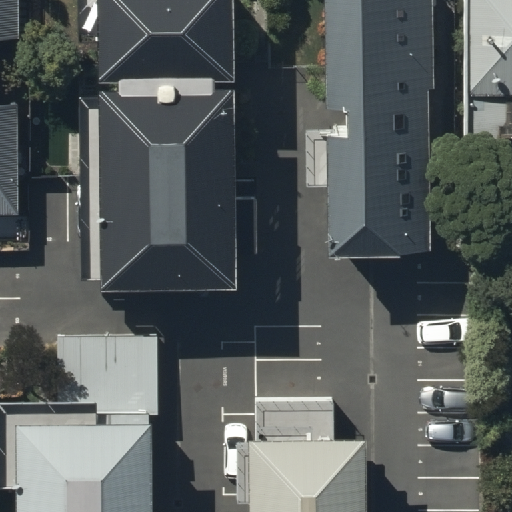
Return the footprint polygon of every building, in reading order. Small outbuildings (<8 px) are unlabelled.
[(19,0),(0,0),(0,214),(20,214),(19,106),(0,106),(0,43),(20,43),(19,0)] [(82,0),(84,38),(100,30),(101,69),(121,68),(122,86),(104,86),(104,96),(85,96),(87,265),(108,265),(108,275),(227,273),(226,236),(254,235),(253,189),(233,189),(231,84),(213,85),(212,69),(229,68),(227,0),(82,0)] [(326,0),(328,98),(349,97),(350,128),(307,129),(308,186),(330,185),(331,248),(429,246),(426,84),(433,84),(431,0),(326,0)] [(511,0),(470,0),(471,94),(511,93),(511,0)] [(511,197),(470,198),(470,246),(511,245),(511,197)] [(64,401),(4,401),(5,511),(148,511),(148,408),(157,410),(156,337),(64,337),(64,401)] [(333,390),(250,391),(251,436),(233,436),(233,500),(245,500),(245,511),(360,511),(360,435),(333,435),(333,390)]
